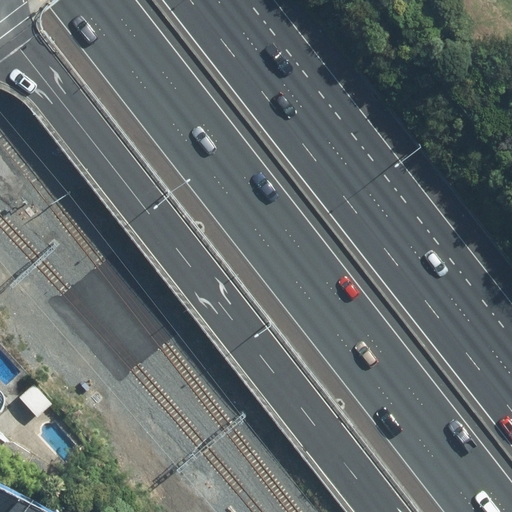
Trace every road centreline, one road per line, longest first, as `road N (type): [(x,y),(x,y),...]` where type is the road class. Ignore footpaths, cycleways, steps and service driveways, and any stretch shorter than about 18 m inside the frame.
road 1 (motorway): [(492,511),(105,0)]
road 2 (motorway): [(386,511),(0,12)]
road 3 (motorway): [(207,0),(511,402)]
